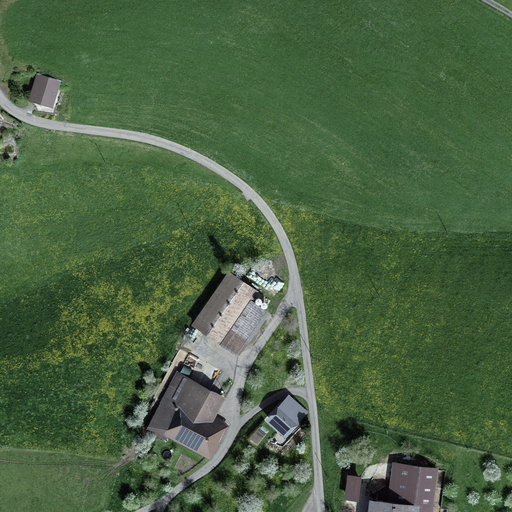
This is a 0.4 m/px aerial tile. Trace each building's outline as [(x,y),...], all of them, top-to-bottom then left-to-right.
[(58,82),(38,76),(30,98),(51,105),(58,82)] [(259,291),(232,272),(193,327),(220,346),(259,291)] [(270,315),(251,302),(220,346),(239,359),(270,315)] [(228,399),(174,370),(145,425),(208,459),(227,425),(217,420),(228,399)] [(285,438),(308,412),(289,394),(266,420),(285,438)] [(388,503),(374,501),(372,511),(432,511),(437,470),(392,465),(388,503)] [(362,475),(347,473),(344,498),(358,500),(362,475)]
